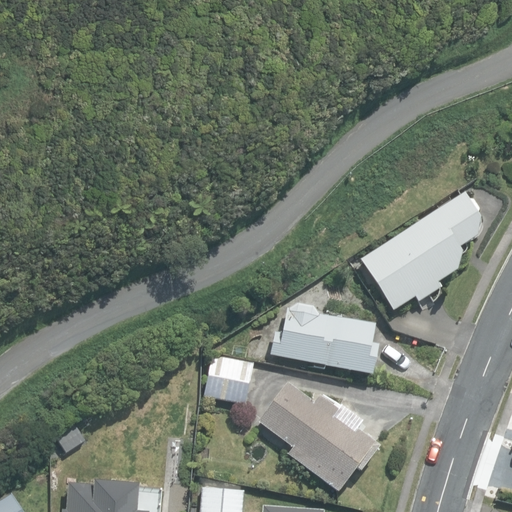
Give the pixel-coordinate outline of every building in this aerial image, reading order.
[(360,261),(392,312),(415,298),(419,304),(441,289),(438,284),(456,272),(461,255),(458,250),(475,239),(480,219),(463,194),(360,261)] [(269,356),(370,376),(376,348),(369,347),(373,328),(317,316),(312,308),(296,304),(290,311),(286,310),(281,335),(273,333),(269,356)] [(204,397),(245,406),(254,364),(213,355),(204,397)] [(287,454),(338,493),(356,470),(361,474),(379,449),(347,425),(345,428),(334,420),(340,413),(319,397),(313,404),(287,384),(287,385),(258,422),(292,448),(287,454)] [(197,462),(209,463),(209,449),(198,448),(197,462)] [(134,511),(137,483),(89,479),(89,484),(65,482),(63,511),(59,511),(58,511),(134,511)] [(240,511),(242,490),(201,487),(199,511),(240,511)] [(31,511),(18,491),(0,502),(0,511),(31,511)]
